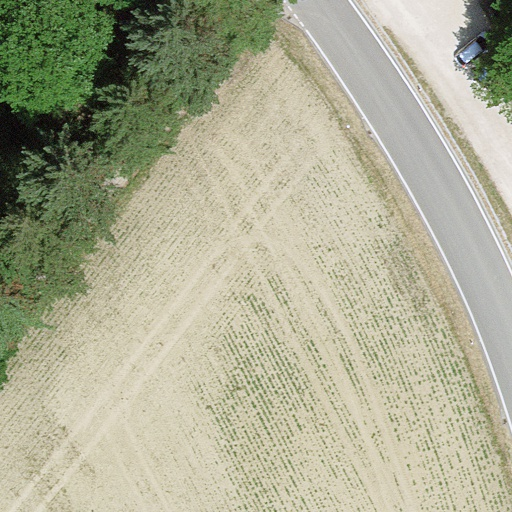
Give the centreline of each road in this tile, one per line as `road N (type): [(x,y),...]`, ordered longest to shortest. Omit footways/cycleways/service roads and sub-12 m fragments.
road 1 (track): [(0,319),(144,135),(264,0)]
road 2 (tertiary): [(310,0),(430,173),(511,357)]
